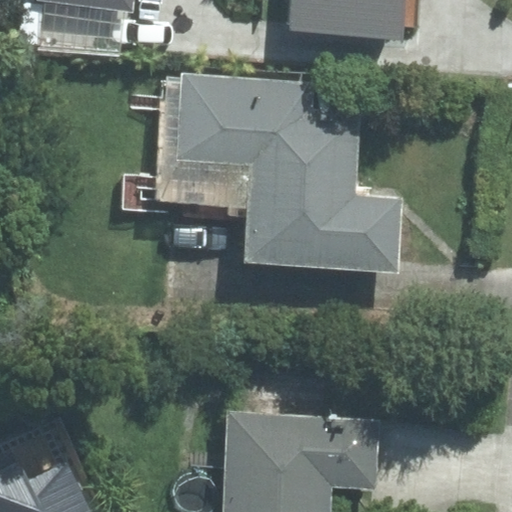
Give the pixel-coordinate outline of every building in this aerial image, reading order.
[(14,0),(0,0),(0,24),(13,25),(14,0)] [(194,0),(192,36),(395,48),(398,0),(194,0)] [(348,197),(349,166),(351,108),(304,106),(305,81),(170,75),(167,160),(238,162),(235,264),(392,269),(394,199),(348,197)] [(330,421),(218,414),(211,511),(324,511),(326,487),(367,490),(372,424),(330,421)] [(90,511),(66,461),(28,479),(19,460),(0,469),(0,511),(90,511)]
